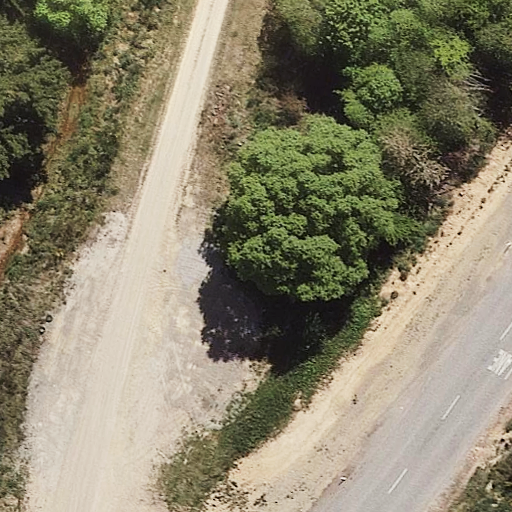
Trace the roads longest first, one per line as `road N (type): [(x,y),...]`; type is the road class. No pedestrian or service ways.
road 1 (unclassified): [(80,511),(221,0)]
road 2 (tertiary): [(372,511),(511,318)]
